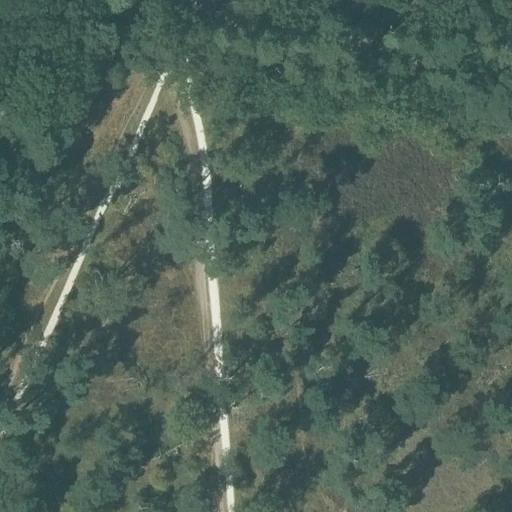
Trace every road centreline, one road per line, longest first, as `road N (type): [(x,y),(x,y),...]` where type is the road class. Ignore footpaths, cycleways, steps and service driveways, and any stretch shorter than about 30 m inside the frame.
road 1 (unknown): [(172,0),(182,14),(171,91),(212,511)]
road 2 (unclassified): [(511,51),(44,0)]
road 3 (unknown): [(0,397),(185,0)]
